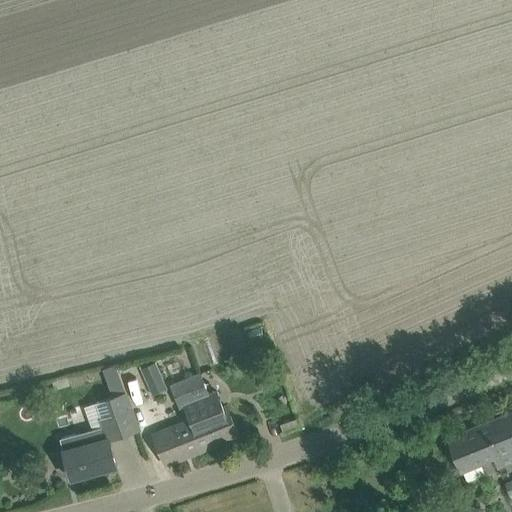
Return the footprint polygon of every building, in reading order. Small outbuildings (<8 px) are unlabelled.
[(142,368),(148,382),(163,375),(156,362),(142,368)] [(185,406),(191,419),(203,449),(240,435),(228,405),(224,406),(217,389),(209,393),(200,373),(181,381),(186,391),(194,388),(199,400),(185,406)] [(172,385),(182,407),(185,406),(199,400),(194,388),(186,391),(181,381),(172,385)] [(96,402),(94,403),(100,418),(103,426),(104,425),(108,424),(112,439),(141,428),(127,390),(122,392),(114,395),(108,397),(101,400),(96,402)] [(511,411),(449,437),(463,472),(475,467),(497,458),(500,466),(511,460),(511,411)] [(203,449),(191,419),(155,433),(167,463),(203,449)] [(93,428),(60,437),(72,478),(119,465),(112,439),(108,424),(104,425),(103,426),(93,428)]
